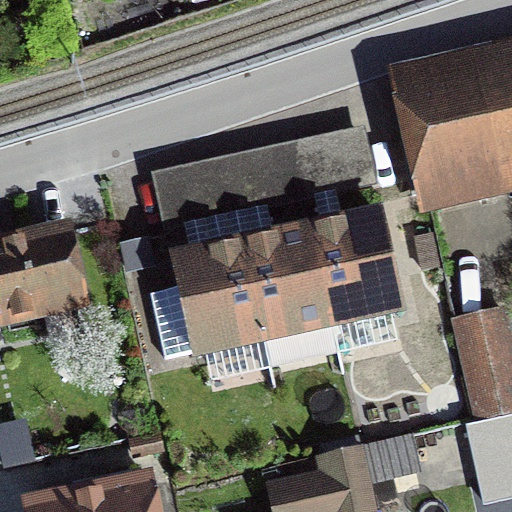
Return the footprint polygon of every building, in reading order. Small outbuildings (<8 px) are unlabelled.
[(442,204),(511,181),(511,55),(405,90),(442,204)] [(404,307),(377,217),(313,229),(336,321),(404,307)] [(313,229),(243,244),(263,338),(336,321),(313,229)] [(0,242),(0,325),(69,308),(50,230),(0,242)] [(169,358),(263,338),(243,244),(176,258),(182,290),(156,296),(169,358)] [(511,341),(506,313),(457,324),(478,421),(511,413),(511,341)] [(327,474),(274,483),(279,511),(341,511),(373,507),(363,448),(323,454),(327,474)] [(151,511),(142,479),(32,511),(151,511)]
